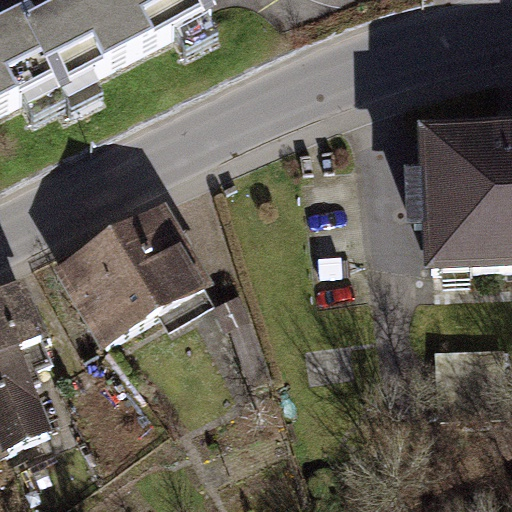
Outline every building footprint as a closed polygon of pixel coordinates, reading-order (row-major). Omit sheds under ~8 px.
[(19,0),(7,0),(0,4),(0,126),(55,98),(25,40),(37,34),(23,6),(19,0)] [(37,34),(25,40),(55,98),(59,105),(216,25),(202,0),(34,0),(23,6),(37,34)] [(511,141),(414,141),(414,300),(511,300),(511,141)] [(167,225),(64,283),(104,354),(207,296),(167,225)] [(20,301),(0,309),(0,461),(46,442),(12,361),(40,349),(20,301)]
